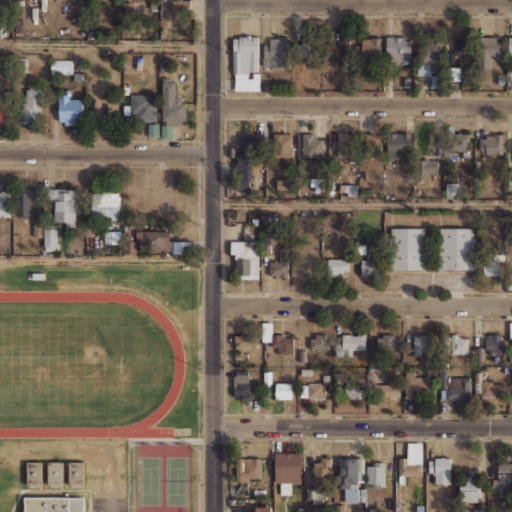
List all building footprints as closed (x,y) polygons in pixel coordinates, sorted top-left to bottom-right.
[(189,0),(179,0),(172,0),(172,13),(189,13),(189,0)] [(259,91),(259,75),(249,75),(249,71),(258,71),(258,37),(233,37),(234,91),(259,91)] [(289,38),(265,37),(265,66),(288,67),(289,38)] [(297,43),(295,56),(316,58),(318,38),(308,37),(307,45),(297,43)] [(350,37),(341,37),(341,41),(328,41),(327,57),(349,58),(350,37)] [(380,37),(361,38),(361,45),(355,45),(356,58),(381,58),(380,37)] [(386,63),(410,64),(411,38),(386,37),(386,63)] [(476,38),(477,69),(491,69),(491,58),(503,58),(503,38),(476,38)] [(471,58),(471,39),(454,39),(454,54),(462,54),(463,58),(471,58)] [(417,75),(429,75),(429,70),(441,71),(441,41),(427,41),(427,60),(418,60),(417,75)] [(72,60),(51,60),(51,74),(73,73),(72,60)] [(448,80),(460,81),(460,67),(448,67),(448,80)] [(431,88),(443,88),(443,75),(431,75),(431,88)] [(175,82),(163,82),(162,124),(184,125),(185,96),(175,96),(175,82)] [(23,123),(41,124),(43,87),(25,87),(23,123)] [(157,94),(130,94),(130,121),(157,121),(157,94)] [(59,124),(83,124),(83,99),(70,99),(70,95),(58,95),(59,124)] [(355,133),(337,132),(336,156),(354,157),(355,133)] [(291,158),(292,134),(275,133),(274,157),(291,158)] [(302,133),(301,157),(323,157),(323,139),(315,139),(315,134),(302,133)] [(411,150),(411,133),(386,133),(386,159),(399,159),(399,150),(411,150)] [(470,134),(447,133),(446,150),(470,151),(470,134)] [(379,159),(379,134),(366,134),(366,159),(379,159)] [(253,135),(239,135),(239,190),(254,190),(253,135)] [(504,136),(479,135),(479,153),(503,154),(504,136)] [(438,160),(411,160),(412,180),(425,179),(425,174),(438,174),(438,160)] [(291,178),(277,177),(277,190),(290,190),(291,178)] [(322,189),(323,178),(311,178),(310,189),(322,189)] [(459,183),(446,183),(446,198),(459,198),(459,183)] [(357,196),(357,185),(339,185),(339,196),(357,196)] [(34,200),(37,200),(37,189),(16,188),(15,216),(34,217),(34,200)] [(54,222),(66,222),(65,227),(74,227),(75,189),(48,188),(48,199),(54,199),(54,222)] [(0,217),(10,218),(11,193),(0,192),(0,217)] [(119,192),(91,192),(92,219),(120,219),(119,192)] [(261,226),(261,244),(279,245),(279,226),(261,226)] [(58,228),(44,229),(44,252),(58,252),(58,228)] [(425,228),(391,228),(392,270),(425,269),(425,228)] [(474,270),(474,228),(439,228),(438,270),(474,270)] [(104,244),(120,244),(121,231),(104,231),(104,244)] [(136,231),(136,243),(132,243),(132,253),(153,253),(152,252),(184,251),(183,241),(169,241),(169,231),(136,231)] [(258,241),(230,241),(230,255),(235,255),(236,280),(259,279),(258,241)] [(288,276),(287,247),(279,247),(279,261),(268,261),(269,277),(288,276)] [(314,250),(296,251),(297,276),(314,275),(314,250)] [(499,275),(498,253),(482,253),(483,275),(499,275)] [(363,275),(378,275),(378,254),(362,254),(363,275)] [(348,259),(327,259),(327,277),(338,277),(338,272),(349,271),(348,259)] [(262,341),(271,341),(271,347),(278,347),(279,354),(293,353),(293,335),(272,335),(272,323),(262,323),(262,341)] [(237,334),(236,356),(246,356),(246,348),(256,348),(256,335),(237,334)] [(327,334),(310,334),(310,349),(328,349),(327,334)] [(432,334),(413,334),(414,351),(432,351),(432,334)] [(365,335),(342,335),(341,356),(352,356),(352,349),(365,349),(365,335)] [(402,336),(375,335),(375,351),(393,351),(394,346),(402,346),(402,336)] [(485,335),(485,349),(493,349),(493,355),(504,355),(503,335),(485,335)] [(450,353),(468,354),(468,337),(451,336),(450,353)] [(405,399),(429,400),(430,377),(414,376),(415,371),(406,370),(405,399)] [(234,398),(253,398),(253,381),(248,381),(248,371),(234,371),(234,398)] [(470,377),(443,377),(443,399),(470,399),(470,377)] [(399,379),(389,380),(389,384),(374,385),(375,399),(400,398),(399,379)] [(504,400),(504,382),(482,382),(482,400),(504,400)] [(292,399),(292,383),(276,383),(276,399),(292,399)] [(325,385),(301,384),(301,398),(324,398),(325,385)] [(363,399),(363,385),(345,385),(345,398),(363,399)] [(334,386),(335,398),(345,398),(344,386),(334,386)] [(423,443),(408,443),(407,458),(399,457),(399,475),(422,476),(423,443)] [(300,483),(301,452),(275,452),(275,483),(280,483),(280,495),(291,495),(291,483),(300,483)] [(323,478),(331,478),(331,457),(320,457),(320,463),(313,462),(313,488),(306,488),(306,502),(322,502),(323,478)] [(261,458),(235,458),(236,480),(261,479),(261,458)] [(338,458),(339,489),(345,489),(345,503),(366,502),(366,485),(364,485),(364,458),(338,458)] [(450,484),(450,458),(428,458),(428,473),(434,473),(434,484),(450,484)] [(42,484),(26,484),(26,462),(42,462),(42,484)] [(63,484),(47,484),(47,462),(63,462),(63,484)] [(83,484),(68,484),(68,462),(83,462),(83,484)] [(386,463),(366,463),(366,484),(385,485),(386,463)] [(511,477),(511,463),(497,463),(497,479),(492,479),(491,494),(508,494),(508,477),(511,477)] [(459,502),(479,502),(480,481),(459,481),(459,502)] [(23,511),(23,497),(68,497),(68,498),(83,498),(83,511),(23,511)]
